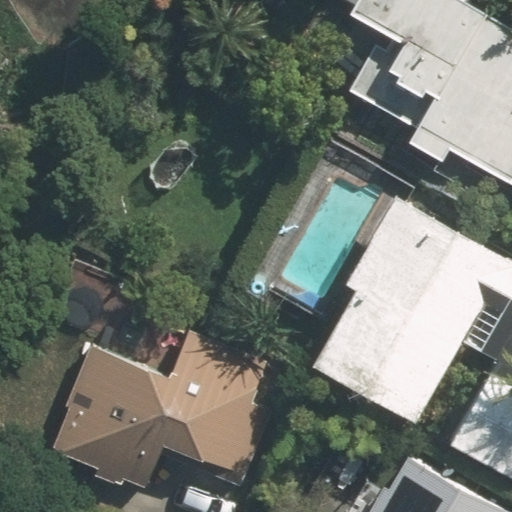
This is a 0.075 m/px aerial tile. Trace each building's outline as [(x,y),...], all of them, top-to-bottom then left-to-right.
[(511,21),(475,0),(357,0),(351,10),(383,29),(352,81),(420,120),(411,135),(445,155),(453,140),(511,174),(511,21)] [(511,299),(511,254),(396,190),(347,278),(357,283),(314,361),(416,417),(488,286),(511,299)] [(101,329),(45,447),(139,492),(162,444),(241,482),(294,371),(102,279),(82,320),(101,329)] [(511,387),(493,376),(457,436),(511,468),(511,387)] [(510,511),(511,510),(511,507),(398,447),(363,511),(510,511)]
